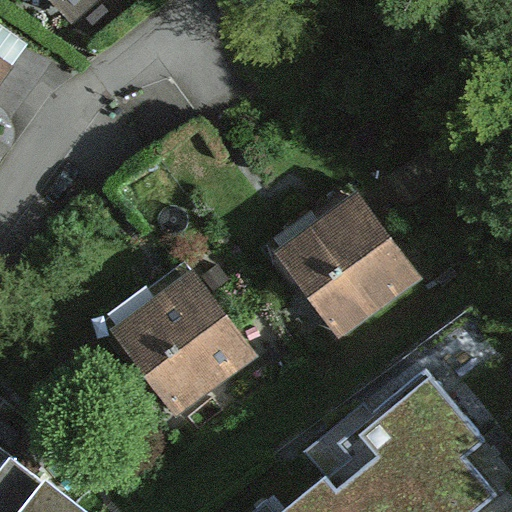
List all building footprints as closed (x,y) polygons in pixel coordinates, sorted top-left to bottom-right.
[(47,0),(63,19),(85,0),(47,0)] [(422,280),(353,191),(271,255),(339,344),(422,280)] [(257,355),(189,267),(105,331),(130,364),(115,375),(139,406),(153,396),(172,419),(257,355)] [(317,464),(328,478),(355,511),(480,511),(493,502),(460,461),(482,443),(428,375),(317,464)] [(0,511),(83,511),(41,478),(38,482),(0,451),(0,511)] [(355,511),(328,478),(286,511),(277,511),(270,502),(257,511),(355,511)]
